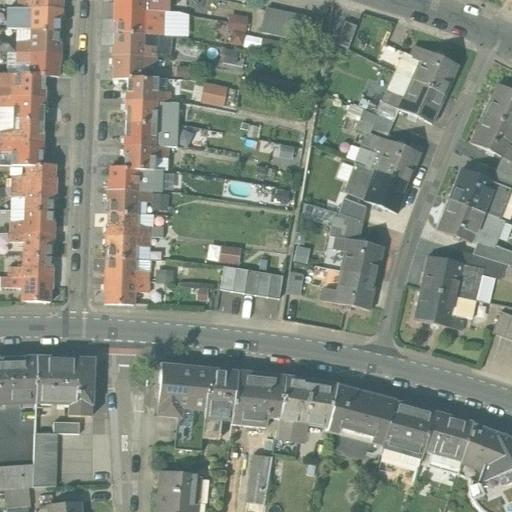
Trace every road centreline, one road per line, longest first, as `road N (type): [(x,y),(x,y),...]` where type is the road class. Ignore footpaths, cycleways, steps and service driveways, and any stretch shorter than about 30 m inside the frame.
road 1 (residential): [(493,30),(418,211),(374,362)]
road 2 (residential): [(73,328),(82,0)]
road 3 (secondary): [(119,329),(374,362)]
road 4 (residential): [(121,511),(119,329)]
road 5 (secondary): [(374,362),(511,403)]
